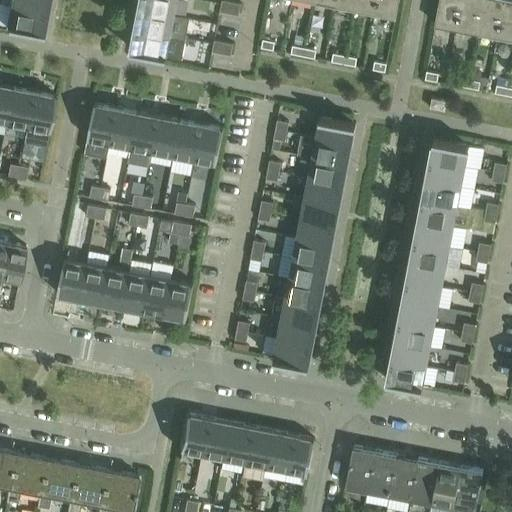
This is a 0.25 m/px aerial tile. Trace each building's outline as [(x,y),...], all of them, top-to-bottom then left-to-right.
[(47,4),(47,0),(1,0),(1,3),(11,4),(46,11),(47,4)] [(174,15),(176,0),(140,0),(139,8),(174,15)] [(230,13),(232,1),(225,0),(222,0),(222,4),(220,11),(230,13)] [(357,0),(336,0),(335,4),(356,8),(357,0)] [(378,0),(357,0),(356,8),(376,12),(378,0)] [(399,0),(378,0),(376,12),(397,16),(399,0)] [(441,0),(437,24),(457,28),(462,0),(441,0)] [(483,0),(462,0),(457,28),(478,32),(483,0)] [(504,0),(483,0),(478,32),(498,36),(504,0)] [(511,0),(504,0),(498,36),(511,38),(511,0)] [(242,3),(232,1),(230,13),(239,15),(242,3)] [(45,19),(46,11),(11,4),(7,23),(6,25),(7,26),(42,32),(42,30),(44,18),(45,19)] [(170,35),(174,15),(139,8),(136,21),(135,28),(170,35)] [(166,53),(170,35),(135,28),(133,35),(134,35),(132,47),(131,46),(131,49),(166,56),(167,53),(166,53)] [(222,53),(224,41),(215,39),(214,44),(213,51),(222,53)] [(276,42),(264,39),(262,47),(274,50),(276,42)] [(234,43),(224,41),(222,53),(232,55),(234,43)] [(304,55),(305,47),(293,45),(292,53),(304,55)] [(316,58),(317,50),(305,47),(304,55),(316,58)] [(346,63),(347,55),(335,53),(334,61),(346,63)] [(358,66),(359,58),(347,55),(346,63),(358,66)] [(386,71),(387,63),(376,61),(374,69),(386,71)] [(438,81),(439,73),(428,71),(426,79),(438,81)] [(467,87),(469,79),(457,77),(455,85),(467,87)] [(479,89),(481,81),(469,79),(467,87),(479,89)] [(0,119),(6,121),(12,86),(0,83),(0,119)] [(507,95),(509,87),(497,84),(495,92),(507,95)] [(27,125),(34,89),(33,89),(28,88),(26,88),(12,86),(6,121),(27,125)] [(35,90),(34,89),(27,125),(47,129),(49,129),(56,94),(54,93),(53,94),(41,91),(40,91),(35,90)] [(446,111),(448,100),(433,97),(431,108),(446,111)] [(110,142),(117,106),(116,106),(110,105),(98,103),(98,102),(95,102),(88,138),(91,138),(110,142)] [(131,146),(138,111),(124,108),(118,106),(117,106),(110,142),(131,146)] [(153,150),(160,115),(158,114),(153,113),(152,113),(138,111),(131,146),(153,150)] [(174,154),(181,119),(167,116),(166,116),(161,115),(160,115),(153,150),(174,154)] [(318,116),(314,137),(349,143),(353,122),(318,116)] [(195,158),(202,123),(201,123),(195,121),(195,122),(181,119),(174,154),(195,158)] [(278,122),(277,130),(288,132),(290,124),(278,122)] [(203,123),(202,123),(195,158),(215,162),(217,163),(224,127),(222,127),(209,125),(209,124),(208,124),(203,123)] [(277,130),(275,137),(287,140),(288,132),(277,130)] [(349,143),(314,137),(310,157),(345,163),(349,143)] [(473,145),(438,138),(434,159),(469,166),(473,145)] [(345,163),(310,157),(307,177),(341,183),(345,163)] [(430,179),(465,186),(469,166),(434,159),(430,179)] [(271,162),(269,170),(281,172),(282,164),(271,162)] [(17,177),(19,165),(10,163),(7,175),(8,175),(17,177)] [(496,164),(494,172),(506,174),(507,166),(496,164)] [(29,167),(19,165),(17,177),(26,179),(29,167)] [(269,170),(268,178),(279,180),(281,172),(269,170)] [(494,172),(493,180),(504,182),(506,174),(494,172)] [(341,183),(307,177),(303,197),(338,203),(341,183)] [(426,199),(461,206),(465,186),(430,179),(426,199)] [(99,199),(102,187),(92,185),(90,197),(99,199)] [(111,188),(102,187),(99,199),(109,200),(111,188)] [(142,207),(144,195),(135,193),(132,205),(142,207)] [(154,197),(144,195),(142,207),(151,209),(154,197)] [(338,203),(303,197),(299,217),(334,223),(338,203)] [(422,219),(457,226),(461,206),(426,199),(422,219)] [(184,215),(187,203),(177,201),(175,213),(184,215)] [(263,202),(262,210),(273,212),(275,204),(263,202)] [(196,205),(187,203),(184,215),(194,217),(196,205)] [(96,217),(98,205),(89,204),(87,216),(96,217)] [(488,204),(486,212),(498,214),(499,206),(488,204)] [(108,207),(98,205),(96,217),(106,219),(108,207)] [(262,210),(260,218),(272,220),(273,212),(262,210)] [(139,226),(141,214),(131,212),(129,224),(139,226)] [(486,212),(485,220),(496,222),(498,214),(486,212)] [(148,227),(150,215),(141,214),(139,226),(148,227)] [(334,223),(299,217),(295,237),(330,243),(334,223)] [(418,239),(453,246),(457,226),(422,219),(418,239)] [(181,234),(183,222),(174,220),(172,232),(181,234)] [(191,235),(193,224),(183,222),(181,234),(191,235)] [(330,243),(295,237),(292,257),(327,263),(330,243)] [(414,259),(449,266),(453,246),(418,239),(414,259)] [(10,242),(0,240),(0,277),(3,278),(10,242)] [(26,245),(10,242),(3,278),(20,281),(26,245)] [(256,242),(254,250),(266,252),(268,244),(256,242)] [(480,244),(478,252),(490,254),(491,246),(480,244)] [(254,250),(253,258),(265,260),(266,252),(254,250)] [(478,252),(477,260),(488,262),(490,254),(478,252)] [(327,263),(292,257),(288,277),(323,283),(327,263)] [(80,297),(87,263),(68,259),(65,258),(58,293),(61,294),(61,293),(73,296),(74,296),(79,297),(80,297)] [(121,258),(119,269),(130,271),(132,260),(121,258)] [(410,279),(445,286),(449,266),(414,259),(410,279)] [(108,267),(87,263),(80,297),(82,298),(87,299),(88,299),(88,298),(102,301),(108,267)] [(123,306),(130,271),(119,269),(108,267),(102,301),(116,304),(121,305),(123,306)] [(144,309),(151,275),(130,271),(123,306),(124,306),(129,307),(130,307),(144,309)] [(165,314),(172,279),(151,275),(144,309),(158,312),(159,313),(164,314),(165,314)] [(323,283),(288,277),(284,297),(319,304),(323,283)] [(188,318),(195,283),(194,283),(192,282),(192,283),(172,279),(165,314),(167,314),(172,315),(173,315),(185,317),(185,318),(188,318)] [(406,299),(441,306),(445,286),(410,279),(406,299)] [(248,282),(247,290),(259,292),(260,284),(248,282)] [(472,284),(470,292),(482,294),(483,286),(472,284)] [(247,290),(245,298),(257,300),(259,292),(247,290)] [(470,292),(469,300),(480,302),(482,294),(470,292)] [(319,304),(284,297),(280,317),(315,324),(319,304)] [(402,319),(437,326),(441,306),(406,299),(402,319)] [(315,324),(280,317),(277,337),(312,344),(315,324)] [(398,339),(433,346),(437,326),(402,319),(398,339)] [(241,322),(239,330),(251,332),(253,325),(241,322)] [(464,324),(462,332),(474,334),(475,326),(464,324)] [(239,330),(238,338),(250,340),(251,332),(239,330)] [(462,332),(461,340),(472,342),(474,334),(462,332)] [(277,337),(273,358),(308,365),(312,344),(277,337)] [(398,339),(394,359),(429,366),(433,346),(398,339)] [(235,342),(234,348),(249,351),(250,345),(235,342)] [(394,359),(390,380),(424,387),(429,366),(394,359)] [(456,364),(454,372),(466,374),(467,366),(456,364)] [(454,372),(453,380),(464,382),(466,374),(454,372)] [(186,413),(180,448),(202,452),(208,417),(186,413)] [(202,452),(223,456),(230,421),(208,417),(202,452)] [(223,456),(244,460),(251,425),(230,421),(223,456)] [(244,460),(265,464),(272,429),(251,425),(244,460)] [(265,464),(287,468),(293,433),(272,429),(265,464)] [(293,433),(287,468),(309,472),(315,437),(293,433)] [(376,449),(355,445),(347,485),(368,489),(376,449)] [(0,448),(0,484),(9,486),(16,451),(0,448)] [(397,453),(376,449),(368,489),(389,493),(397,453)] [(16,451),(9,486),(7,500),(19,502),(22,489),(40,492),(47,457),(16,451)] [(418,457),(397,453),(389,493),(411,497),(418,457)] [(77,463),(48,457),(47,457),(40,492),(37,506),(49,508),(52,494),(70,498),(77,463)] [(440,461),(418,457),(411,497),(432,501),(440,461)] [(462,466),(440,461),(432,501),(453,506),(462,466)] [(108,469),(77,463),(70,498),(68,511),(69,511),(80,511),(82,500),(101,504),(108,469)] [(484,470),(462,466),(453,506),(477,510),(484,470)] [(139,475),(108,469),(101,504),(98,511),(111,511),(113,506),(132,510),(139,475)] [(188,494),(186,503),(198,506),(199,496),(188,494)] [(230,502),(228,511),(231,511),(240,511),(242,504),(230,502)] [(186,503),(184,511),(196,511),(198,506),(186,503)]
